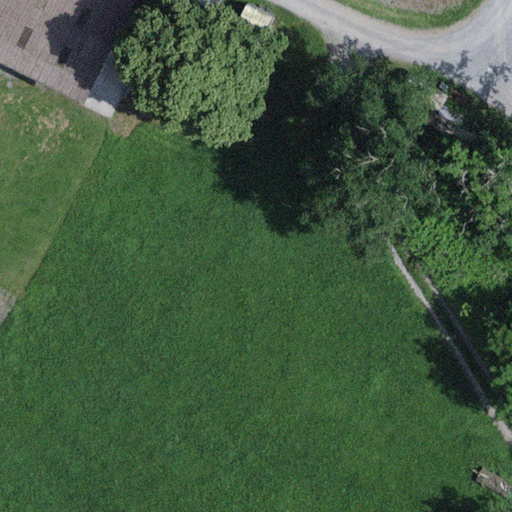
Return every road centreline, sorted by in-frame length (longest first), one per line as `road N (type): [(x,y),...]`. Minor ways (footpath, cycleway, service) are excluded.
road 1 (track): [(511,421),(418,297),(364,182),(337,104),(335,26)]
road 2 (track): [(502,72),(383,48),(280,0)]
